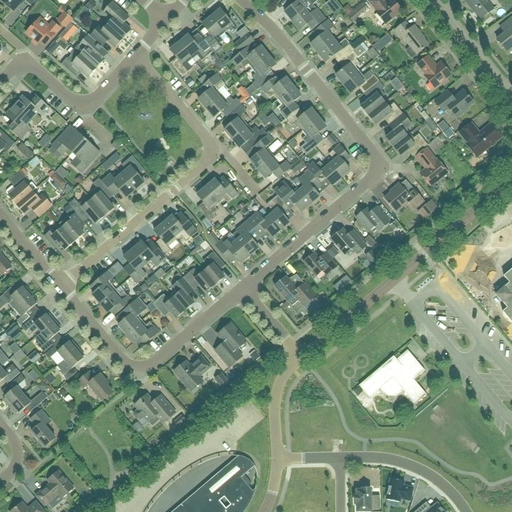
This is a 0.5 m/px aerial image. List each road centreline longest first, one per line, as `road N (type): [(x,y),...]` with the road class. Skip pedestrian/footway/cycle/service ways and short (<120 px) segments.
road 1 (residential): [(242,290),(375,177),(376,158),(242,0)]
road 2 (unclassified): [(302,357),(511,178)]
road 3 (residential): [(59,285),(126,365),(140,368),(242,290)]
road 4 (residential): [(59,285),(217,149)]
road 5 (residential): [(23,63),(87,105),(135,56)]
road 6 (residential): [(464,511),(442,485),(409,465),(340,457)]
road 7 (residential): [(217,149),(135,56)]
road 8 (tertiary): [(511,96),(435,0)]
